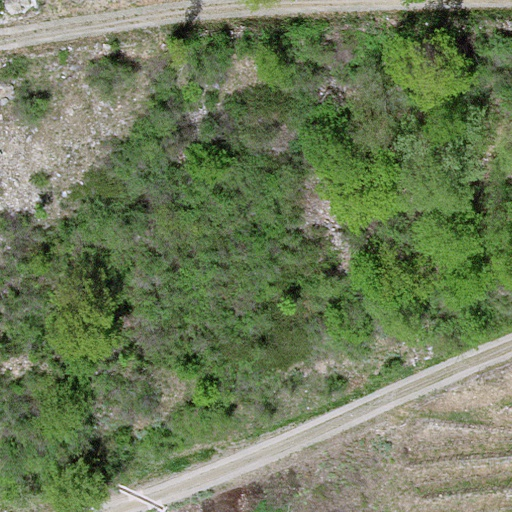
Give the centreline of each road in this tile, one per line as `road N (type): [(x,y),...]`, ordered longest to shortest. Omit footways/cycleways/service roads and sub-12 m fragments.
road 1 (track): [(110,511),(511,342)]
road 2 (track): [(389,0),(278,4),(0,36)]
